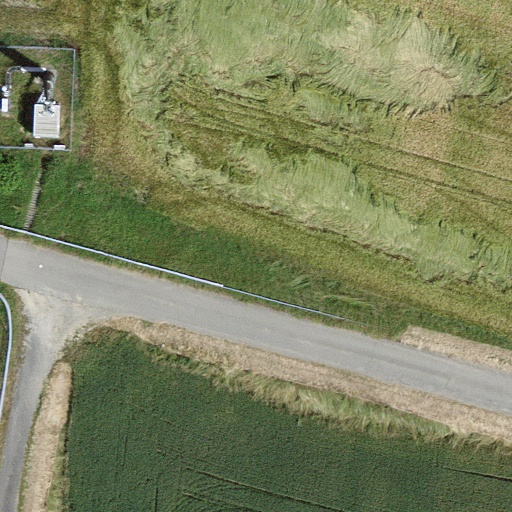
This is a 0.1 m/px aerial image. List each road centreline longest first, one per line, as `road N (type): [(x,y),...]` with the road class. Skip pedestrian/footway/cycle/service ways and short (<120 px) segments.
road 1 (unclassified): [(0,257),(511,394)]
road 2 (track): [(59,273),(6,511)]
